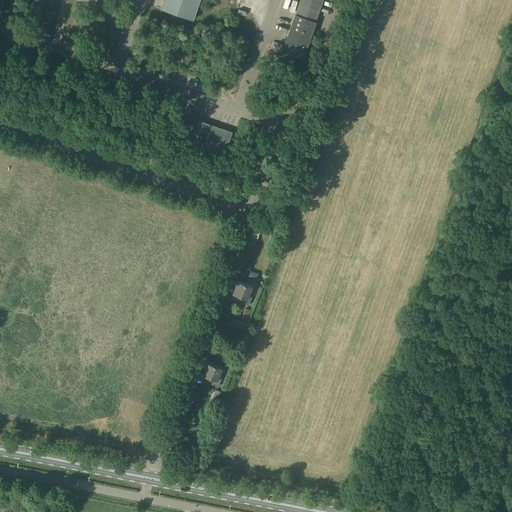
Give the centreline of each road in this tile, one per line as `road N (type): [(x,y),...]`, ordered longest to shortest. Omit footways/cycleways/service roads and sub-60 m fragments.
road 1 (primary): [(304,511),(0,454)]
road 2 (unclassified): [(203,511),(0,472)]
